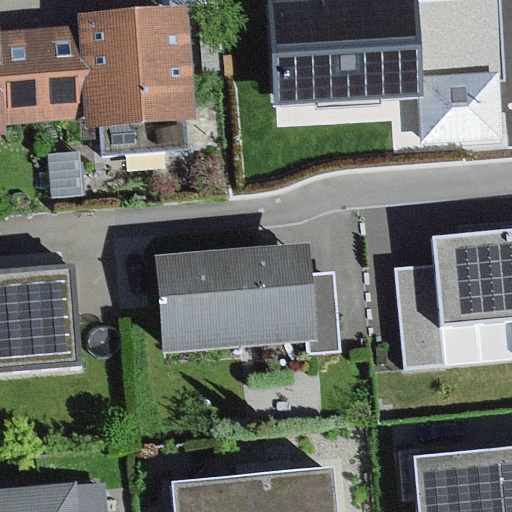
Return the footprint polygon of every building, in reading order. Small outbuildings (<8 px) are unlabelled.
[(33,52),(39,128),(82,125),(83,151),(187,145),(180,22),(76,28),(77,50),(33,52)] [(7,130),(39,128),(33,52),(0,54),(0,151),(8,151),(7,130)] [(511,225),(442,229),(448,345),(511,341),(511,225)] [(290,253),(141,266),(148,355),(277,344),(278,361),(335,356),(329,287),(293,290),(290,253)] [(65,276),(0,279),(0,367),(70,363),(65,276)] [(511,511),(511,450),(402,458),(405,511),(511,511)] [(327,511),(324,467),(164,479),(166,511),(327,511)] [(59,511),(58,496),(0,500),(0,511),(59,511)]
